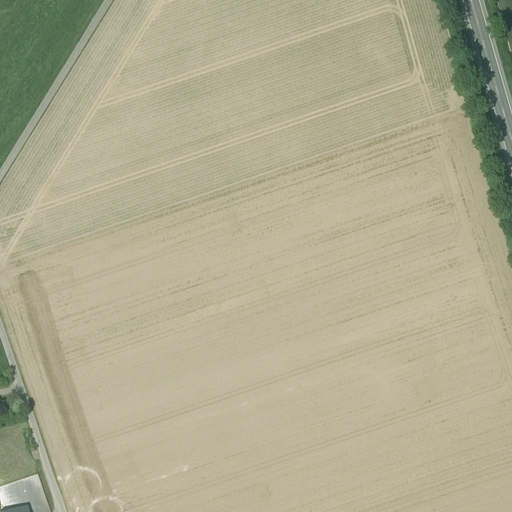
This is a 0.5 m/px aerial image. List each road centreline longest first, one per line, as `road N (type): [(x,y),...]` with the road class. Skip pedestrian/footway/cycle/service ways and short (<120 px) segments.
road 1 (unclassified): [(109,0),(0,179)]
road 2 (unclassified): [(0,328),(61,511)]
road 3 (secondary): [(473,0),(511,128)]
